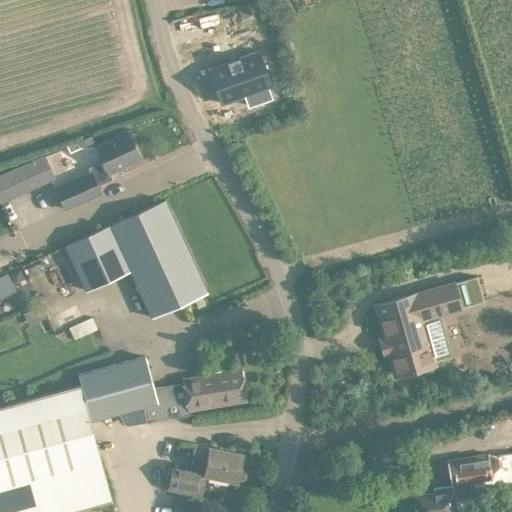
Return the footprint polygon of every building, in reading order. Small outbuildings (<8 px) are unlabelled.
[(225,7),(199,17),(208,41),(234,31),(225,7)] [(224,62),(206,68),(218,102),(241,94),(242,94),(245,105),(268,97),(264,85),(267,84),(256,50),(237,57),(236,55),(235,55),(236,58),(225,61),(224,59),(223,59),(224,62)] [(96,184),(109,178),(106,171),(137,157),(125,131),(93,146),(99,160),(85,166),(88,172),(56,186),(66,209),(100,193),(96,184)] [(67,151),(76,147),(74,142),(65,146),(67,151)] [(42,153),(0,171),(0,201),(53,178),(42,153)] [(82,289),(127,268),(148,316),(204,290),(162,198),(62,244),(82,289)] [(412,292),(371,303),(383,343),(387,342),(388,348),(396,373),(434,362),(433,360),(448,356),(436,313),(436,312),(474,301),(467,277),(451,281),(412,292)] [(192,301),(195,308),(203,304),(200,297),(192,301)] [(179,378),(184,409),(242,399),(237,368),(228,370),(222,338),(193,342),(192,343),(199,374),(179,378)] [(80,381),(76,382),(87,419),(154,401),(141,354),(78,371),(80,381)] [(54,511),(108,498),(87,419),(76,382),(0,401),(0,439),(20,511),(54,511)] [(0,511),(20,511),(0,439),(0,511)] [(233,480),(239,452),(193,443),(188,469),(169,465),(166,488),(198,494),(204,474),(233,480)] [(412,503),(413,511),(454,511),(452,499),(469,495),(466,481),(488,477),(484,452),(444,458),(448,483),(429,486),(430,491),(412,494),(413,503),(412,503)]
